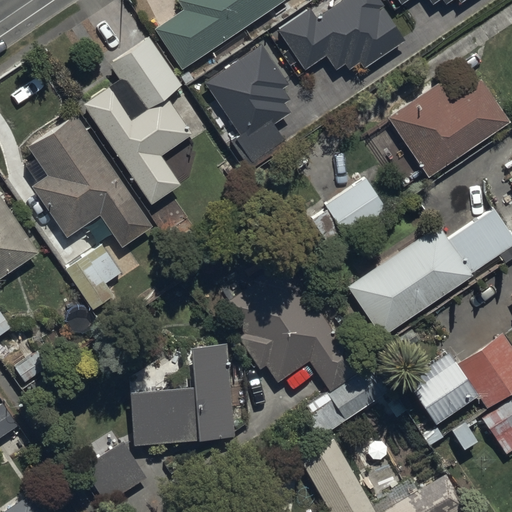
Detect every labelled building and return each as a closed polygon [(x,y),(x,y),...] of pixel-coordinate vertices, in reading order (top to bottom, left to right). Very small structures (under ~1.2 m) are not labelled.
[(182,0),(185,4),(154,24),(180,64),(277,0),(182,0)] [(309,8),(277,30),(305,71),(326,56),(336,70),(345,64),(349,71),(361,63),(365,70),(408,41),(379,0),(342,0),(316,18),(309,8)] [(146,31),(108,58),(119,73),(81,99),(151,199),(180,179),(159,148),(190,127),(165,91),(181,80),(146,31)] [(289,84),(262,44),(205,83),(241,135),(237,138),(252,160),(283,139),(273,124),(290,112),(284,104),(290,100),(282,89),(289,84)] [(439,75),(386,112),(427,172),(508,115),(478,73),(451,92),(439,75)] [(46,168),(29,180),(65,231),(99,207),(122,240),(152,220),(74,108),(27,141),(46,168)] [(387,206),(364,172),(305,211),(328,246),(387,206)] [(0,270),(38,245),(0,191),(0,270)] [(439,220),(346,281),(378,332),(473,270),(472,269),(511,242),(511,233),(493,204),(448,233),(439,220)] [(63,265),(91,305),(113,290),(104,278),(121,267),(101,238),(63,265)] [(266,359),(277,376),(308,355),(328,385),(363,362),(339,326),(334,329),(283,253),(251,274),(254,278),(226,297),(246,326),(238,331),(260,363),(266,359)] [(435,417),(477,389),(485,401),(511,382),(511,344),(500,326),(456,356),(448,344),(405,372),(435,417)] [(192,380),(128,385),(131,438),(233,431),(226,336),(189,338),(192,380)] [(301,408),(318,433),(389,385),(372,360),(301,408)] [(511,391),(480,412),(506,451),(511,446),(511,391)] [(0,397),(0,433),(16,422),(0,397)] [(330,433),(298,453),(333,511),(440,511),(422,481),(376,509),(330,433)] [(144,473),(121,436),(81,461),(105,498),(144,473)] [(43,511),(26,488),(0,505),(0,511),(43,511)]
